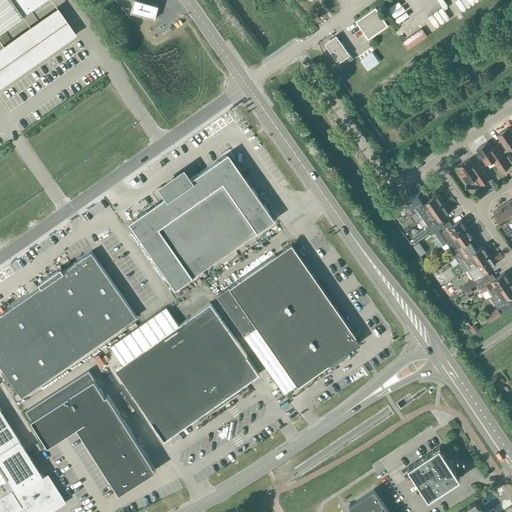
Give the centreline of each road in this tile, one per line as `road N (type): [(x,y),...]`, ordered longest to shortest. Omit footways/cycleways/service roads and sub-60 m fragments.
road 1 (unclassified): [(0,257),(246,85)]
road 2 (tertiary): [(187,511),(367,397)]
road 3 (secondary): [(361,250),(246,85)]
road 4 (secondary): [(435,363),(511,476)]
road 5 (secondary): [(442,348),(361,250)]
road 6 (secondary): [(511,451),(442,348)]
